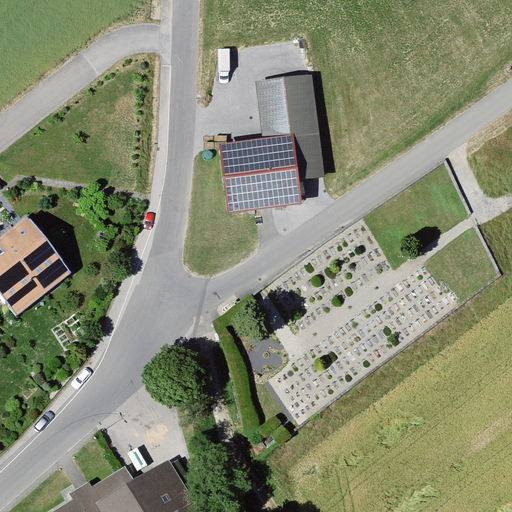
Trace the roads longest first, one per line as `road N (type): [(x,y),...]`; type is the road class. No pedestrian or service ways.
road 1 (tertiary): [(165,340),(511,98)]
road 2 (tertiary): [(185,38),(177,190),(163,275),(165,340)]
road 3 (tertiary): [(165,340),(0,491)]
road 4 (residential): [(185,38),(133,39),(110,49),(0,133)]
road 5 (track): [(189,320),(226,428),(243,511)]
